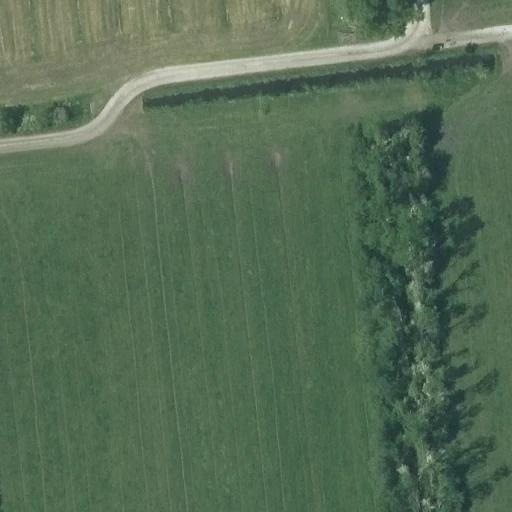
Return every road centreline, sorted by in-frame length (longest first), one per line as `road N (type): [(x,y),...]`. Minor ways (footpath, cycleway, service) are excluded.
road 1 (track): [(511,32),(162,75),(140,81),(86,133),(0,147)]
road 2 (track): [(68,139),(480,91),(511,79)]
